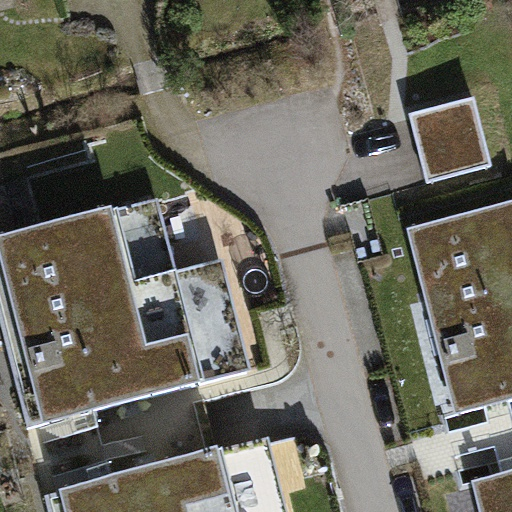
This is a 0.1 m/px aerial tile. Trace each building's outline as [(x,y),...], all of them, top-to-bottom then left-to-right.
[(491,167),(474,101),(412,117),(429,183),(491,167)] [(160,202),(0,242),(0,311),(29,428),(252,372),(225,265),(179,276),(160,202)] [(511,207),(414,232),(459,415),(511,401),(511,207)] [(285,511),(268,442),(46,497),(49,511),(285,511)] [(511,511),(511,473),(477,482),(484,511),(511,511)]
